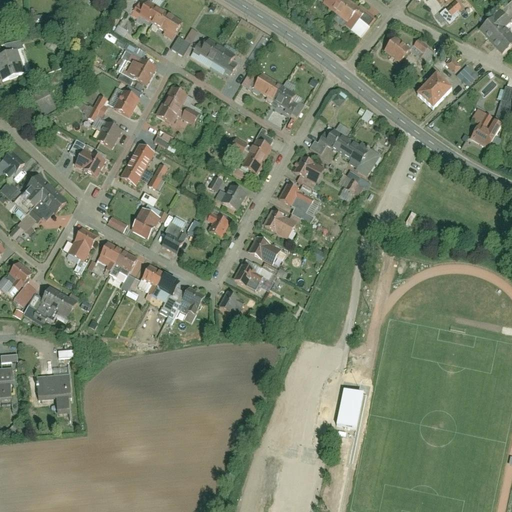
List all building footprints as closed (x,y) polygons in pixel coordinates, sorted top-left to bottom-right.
[(125,0),(120,10),(128,15),(136,0),(125,0)] [(326,0),(323,5),(335,15),(346,0),(326,0)] [(349,0),(346,0),(335,15),(348,25),(355,16),(360,9),(349,0)] [(138,17),(152,25),(162,10),(148,1),(144,7),(138,17)] [(446,10),(452,17),(462,8),(456,1),(446,10)] [(511,3),(502,12),(510,22),(511,20),(511,3)] [(138,17),(144,7),(139,4),(131,18),(136,21),(138,17)] [(174,39),(183,23),(162,10),(152,25),(174,39)] [(480,30),(503,56),(511,48),(511,33),(507,28),(511,24),(510,22),(502,12),(501,12),(480,30)] [(33,17),(34,24),(43,22),(42,16),(33,17)] [(360,20),(355,16),(348,25),(346,27),(351,32),(360,20)] [(370,28),(360,20),(351,32),(361,40),(370,28)] [(125,40),(129,34),(118,27),(114,33),(125,40)] [(184,42),(190,45),(197,33),(192,30),(184,42)] [(183,57),(190,45),(184,42),(178,38),(171,50),(183,57)] [(385,53),(401,65),(412,50),(396,38),(385,53)] [(5,45),(8,54),(18,50),(24,48),(21,39),(5,45)] [(214,63),(223,48),(209,40),(205,47),(200,55),(214,63)] [(420,40),(414,47),(424,54),(429,47),(420,40)] [(200,55),(205,47),(199,43),(193,54),(199,57),(200,55)] [(223,48),(214,63),(222,68),(232,74),(241,59),(223,48)] [(0,56),(0,75),(2,82),(26,74),(18,50),(8,54),(0,56)] [(446,65),(455,74),(461,67),(452,59),(446,65)] [(127,76),(147,87),(157,69),(143,60),(139,67),(134,64),(127,76)] [(457,77),(468,87),(478,77),(467,66),(457,77)] [(273,102),(283,87),(263,74),(253,89),(273,102)] [(129,86),(131,87),(134,82),(122,75),(119,80),(129,86)] [(433,111),(452,90),(436,75),(417,96),(433,111)] [(490,91),(496,86),(492,80),(485,85),(490,91)] [(129,86),(126,93),(138,100),(141,93),(131,87),(129,86)] [(283,87),(273,102),(287,111),(297,96),(283,87)] [(39,118),(57,109),(46,88),(29,97),(39,118)] [(156,116),(173,126),(189,97),(172,88),(156,116)] [(511,102),(511,99),(511,89),(507,88),(503,99),(511,102)] [(124,92),(114,110),(131,119),(141,102),(138,100),(126,93),(124,92)] [(332,102),(340,108),(348,98),(340,92),(332,102)] [(102,97),(89,120),(96,124),(109,101),(102,97)] [(297,119),(305,106),(300,103),(292,116),(297,119)] [(188,109),(182,120),(194,126),(200,115),(188,109)] [(470,140),(488,151),(504,126),(478,110),(471,122),(478,127),(470,140)] [(367,123),(372,114),(366,111),(361,120),(367,123)] [(97,141),(113,150),(122,133),(107,124),(97,141)] [(263,129),(257,140),(270,148),(274,140),(266,135),(268,132),(263,129)] [(168,149),(174,139),(161,131),(155,142),(168,149)] [(327,148),(351,162),(360,148),(333,132),(330,136),(324,146),(327,148)] [(324,146),(330,136),(325,133),(319,144),(315,142),(310,151),(321,157),(327,148),(324,146)] [(62,151),(70,155),(77,140),(69,136),(62,151)] [(258,177),(273,150),(270,148),(257,140),(252,148),(237,139),(229,152),(245,161),(241,168),(258,177)] [(70,155),(80,160),(84,151),(87,145),(77,140),(70,155)] [(348,168),(368,180),(381,157),(361,145),(360,148),(351,162),(348,168)] [(121,180),(136,189),(156,155),(140,146),(121,180)] [(76,168),(97,179),(106,162),(84,151),(80,160),(76,168)] [(10,181),(26,164),(13,152),(3,162),(10,168),(4,175),(10,181)] [(315,186),(324,169),(303,157),(294,173),(315,186)] [(149,187),(156,191),(168,170),(160,166),(149,187)] [(368,191),(372,186),(350,173),(347,178),(352,181),(364,188),(368,191)] [(56,216),(69,203),(40,176),(13,204),(27,218),(29,216),(38,225),(44,219),(47,222),(54,215),(56,216)] [(208,190),(217,195),(224,183),(215,178),(208,190)] [(358,198),(364,188),(352,181),(346,191),(358,198)] [(9,200),(18,191),(10,183),(1,192),(9,200)] [(295,210),(306,216),(314,200),(287,186),(279,202),(295,210)] [(237,215),(248,196),(231,187),(221,206),(237,215)] [(130,232),(148,242),(161,220),(143,210),(130,232)] [(295,210),(292,217),(299,220),(311,226),(314,220),(306,216),(295,210)] [(289,242),(297,225),(290,221),(272,213),(263,229),(289,242)] [(209,234),(222,241),(230,225),(212,215),(208,223),(214,226),(209,234)] [(299,220),(292,217),(290,221),(297,225),(299,220)] [(109,227),(124,236),(129,227),(113,219),(109,227)] [(192,220),(185,232),(194,237),(201,225),(192,220)] [(169,236),(178,240),(183,231),(171,224),(166,234),(169,236)] [(10,237),(16,242),(24,232),(18,227),(10,237)] [(84,265),(99,239),(83,230),(68,256),(84,265)] [(162,248),(176,256),(183,243),(178,240),(169,236),(162,248)] [(273,268),(281,252),(257,240),(249,256),(265,264),(273,268)] [(100,259),(115,267),(123,252),(108,244),(100,259)] [(314,259),(321,263),(326,255),(319,251),(314,259)] [(115,267),(130,275),(138,260),(123,252),(115,267)] [(452,266),(431,270),(408,278),(388,299),(399,260),(380,257),(328,511),(505,511),(511,483),(511,290),(503,280),(478,269),(452,266)] [(274,284),(277,278),(262,270),(247,263),(244,269),(264,279),(274,284)] [(273,268),(265,264),(262,270),(277,278),(280,271),(273,268)] [(12,288),(20,295),(27,285),(35,276),(20,265),(9,278),(16,283),(12,288)] [(256,294),(264,279),(244,269),(241,267),(233,283),(256,294)] [(161,293),(171,299),(176,290),(179,284),(150,268),(142,283),(152,288),(148,296),(157,300),(161,293)] [(130,291),(135,281),(128,277),(121,290),(128,294),(130,291)] [(135,294),(141,283),(135,281),(130,291),(135,294)] [(25,311),(38,294),(27,285),(20,295),(14,302),(25,311)] [(68,320),(77,305),(51,289),(44,302),(42,305),(68,320)] [(181,307),(187,296),(176,290),(171,299),(170,301),(181,307)] [(195,317),(206,298),(190,290),(187,296),(181,307),(180,309),(195,317)] [(247,304),(227,294),(218,310),(239,320),(247,304)] [(42,305),(44,302),(36,297),(29,308),(37,312),(42,305)] [(81,310),(87,313),(91,306),(84,303),(81,310)] [(21,321),(24,315),(17,311),(14,318),(21,321)] [(1,358),(2,371),(13,369),(13,364),(19,363),(18,356),(1,358)] [(54,378),(70,377),(69,366),(53,367),(54,378)] [(15,385),(13,369),(2,371),(0,370),(0,385),(11,385),(15,385)] [(36,380),(38,401),(55,399),(69,398),(72,398),(70,377),(54,378),(36,380)] [(11,385),(0,385),(0,403),(12,402),(11,385)] [(71,414),(69,398),(55,399),(57,416),(71,414)] [(9,431),(17,438),(24,431),(17,423),(9,431)]
